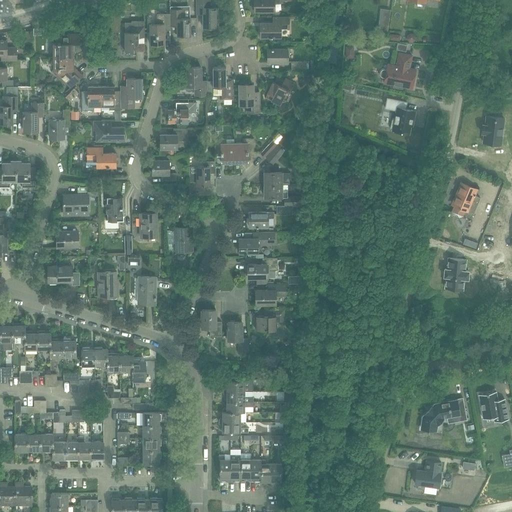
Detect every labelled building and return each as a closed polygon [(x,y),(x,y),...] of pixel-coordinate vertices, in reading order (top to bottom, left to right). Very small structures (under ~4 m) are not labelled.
[(204,13),(204,28),(218,28),(218,8),(209,8),(209,0),(197,0),(197,13),(204,13)] [(280,0),(254,0),(255,11),(275,11),(275,4),(281,4),(281,0),(280,0)] [(170,9),(170,14),(170,26),(177,26),(177,36),(191,36),(190,18),(190,9),(188,7),(185,7),(183,9),(170,9)] [(170,26),(170,14),(157,14),(157,24),(150,24),(151,44),(165,44),(164,31),(170,30),(170,26)] [(261,23),(261,37),(281,37),(281,30),(290,30),(290,16),(273,17),(273,23),(261,23)] [(125,32),(125,52),(139,52),(139,38),(145,38),(145,21),(131,21),(131,22),(125,22),(125,26),(125,32)] [(53,44),(53,57),(73,57),(73,44),(80,44),(80,35),(56,36),(56,44),(53,44)] [(0,54),(2,55),(2,61),(14,61),(14,48),(7,48),(7,41),(0,40),(0,54)] [(288,49),(278,49),(268,49),(268,62),(288,62),(288,49)] [(381,77),(383,78),(385,78),(384,83),(394,85),(394,87),(402,89),(402,86),(412,88),(416,70),(409,69),(412,56),(399,53),(397,66),(388,64),(387,69),(384,69),(383,69),(382,69),(381,69),(380,70),(379,72),(379,73),(379,74),(379,75),(380,76),(381,77)] [(73,57),(53,57),(54,70),(71,88),(83,76),(83,75),(80,78),(74,72),(73,57)] [(7,67),(0,67),(0,80),(2,81),(2,86),(13,86),(13,80),(7,80),(7,67)] [(201,81),(201,67),(187,67),(187,76),(183,76),(183,78),(182,78),(182,87),(195,86),(195,95),(207,95),(207,92),(207,81),(201,81)] [(213,67),(213,77),(213,81),(207,81),(207,92),(209,92),(210,88),(214,88),(214,95),(222,95),(222,100),(233,100),(233,79),(226,79),(226,67),(213,67)] [(265,97),(274,102),(280,105),(287,92),(289,93),(295,82),(279,74),(275,83),(273,82),(265,97)] [(121,92),(121,107),(134,107),(134,98),(142,98),(142,79),(127,79),(127,92),(121,92)] [(239,85),(240,95),(240,105),(248,105),(248,112),(259,112),(259,92),(253,92),(253,85),(239,85)] [(101,106),(101,86),(88,87),(88,92),(82,92),(82,111),(94,110),(94,106),(101,106)] [(115,86),(101,86),(101,106),(101,110),(121,110),(121,91),(115,91),(115,86)] [(6,106),(0,106),(0,124),(11,124),(11,111),(17,111),(17,97),(18,97),(18,87),(8,87),(8,96),(6,96),(6,106)] [(392,131),(409,134),(412,120),(414,120),(415,111),(406,109),(407,103),(387,98),(385,108),(397,111),(395,119),(393,119),(391,128),(393,129),(392,131)] [(196,102),(190,102),(180,103),(180,109),(168,109),(168,123),(189,122),(189,113),(197,113),(196,102)] [(24,131),(38,131),(38,116),(44,116),(44,103),(33,103),(33,111),(24,111),(24,131)] [(50,119),(50,139),(64,139),(64,125),(70,125),(70,110),(63,110),(63,119),(50,119)] [(484,133),(483,142),(501,145),(504,118),(486,116),(485,125),(483,125),(482,133),(484,133)] [(111,121),(101,121),(94,121),(94,130),(99,130),(99,141),(124,141),(124,127),(111,127),(111,121)] [(188,128),(183,128),(173,128),(173,134),(160,134),(161,148),(178,148),(178,141),(188,141),(188,128)] [(235,163),(234,143),(226,143),(226,139),(215,139),(215,158),(221,158),(221,163),(235,163)] [(234,139),(234,143),(235,163),(248,163),(248,158),(256,157),(256,151),(254,151),(254,139),(234,139)] [(261,153),(265,157),(276,146),(272,142),(261,153)] [(267,158),(273,163),(283,151),(277,146),(267,158)] [(103,147),(93,147),(87,147),(87,160),(87,162),(86,162),(86,167),(87,167),(87,169),(95,169),(95,170),(97,170),(97,167),(116,167),(116,153),(103,153),(103,147)] [(169,160),(162,160),(152,161),(153,175),(167,174),(167,180),(177,180),(177,173),(169,173),(169,160)] [(16,182),(16,161),(12,161),(11,163),(3,163),(3,167),(0,167),(0,187),(10,188),(10,182),(16,182)] [(20,161),(16,161),(16,182),(22,182),(22,187),(36,187),(36,167),(30,167),(30,163),(21,163),(20,161)] [(197,167),(197,186),(210,185),(210,173),(216,173),(215,161),(204,161),(204,166),(197,167)] [(282,172),(265,172),(265,185),(282,185),(290,185),(290,172),(282,172)] [(453,205),(454,206),(452,212),(453,215),(459,218),(463,216),(465,210),(473,214),(480,198),(475,196),(475,194),(474,193),(475,189),(462,183),(453,205)] [(64,195),(64,211),(89,211),(88,196),(98,195),(97,185),(88,186),(88,194),(64,195)] [(282,185),(265,185),(265,197),(282,197),(282,198),(285,198),(285,205),(301,205),(301,197),(287,197),(287,191),(282,191),(282,185)] [(123,197),(107,198),(107,214),(108,222),(124,221),(123,197)] [(274,212),(259,212),(249,212),(249,226),(268,226),(268,217),(274,217),(274,212)] [(156,213),(141,213),(140,213),(141,238),(157,237),(156,213)] [(175,230),(166,230),(167,244),(176,244),(176,251),(193,251),(192,227),(175,227),(175,230)] [(78,231),(67,231),(57,231),(57,247),(78,247),(78,231)] [(239,253),(249,253),(258,252),(258,245),(275,244),(275,232),(253,233),(254,238),(239,239),(239,253)] [(278,258),(272,258),(262,258),(263,264),(248,264),(248,278),(269,278),(269,271),(278,271),(278,258)] [(443,268),(442,276),(446,277),(445,288),(463,290),(464,279),(468,279),(469,271),(465,271),(466,260),(448,258),(447,269),(443,268)] [(48,267),(48,282),(72,282),(72,266),(48,267)] [(98,272),(99,286),(99,296),(117,296),(117,272),(98,272)] [(138,304),(154,304),(155,304),(156,277),(139,276),(138,304)] [(285,284),(278,284),(268,284),(268,290),(256,290),(256,304),(276,304),(276,296),(285,296),(285,284)] [(210,336),(222,336),(222,322),(216,322),(216,310),(202,310),(202,328),(210,328),(210,336)] [(284,310),(274,310),(264,310),(264,316),(256,316),(256,330),(268,330),(268,331),(268,332),(268,333),(269,334),(269,335),(269,336),(270,336),(270,337),(271,337),(273,338),(274,339),(276,339),(277,339),(279,339),(280,338),(281,337),(282,336),(283,335),(283,334),(284,333),(284,332),(284,331),(284,330),(283,329),(283,328),(282,327),(282,326),(281,325),(280,325),(279,324),(277,323),(276,323),(276,322),(284,322),(284,310)] [(228,322),(228,332),(228,340),(239,341),(239,353),(247,353),(248,339),(242,338),(242,322),(228,322)] [(0,324),(0,323),(0,340),(0,342),(13,342),(13,325),(12,325),(7,325),(7,324),(0,324)] [(20,325),(20,323),(12,324),(12,325),(13,325),(13,342),(25,341),(25,331),(25,325),(20,325)] [(33,331),(25,331),(25,341),(26,350),(26,349),(38,349),(38,333),(33,333),(33,331)] [(37,331),(38,333),(38,349),(51,349),(51,339),(51,332),(50,332),(45,333),(45,331),(37,331)] [(63,340),(64,357),(76,356),(76,357),(76,340),(75,340),(70,340),(70,338),(63,339),(63,340)] [(64,357),(63,340),(58,340),(58,339),(51,339),(51,349),(51,357),(64,357)] [(83,366),(95,365),(95,349),(90,349),(90,348),(82,348),(82,347),(82,366),(83,366)] [(95,365),(107,365),(108,365),(107,353),(108,353),(108,348),(107,348),(107,349),(102,349),(102,347),(95,347),(95,349),(95,365)] [(120,371),(120,355),(115,355),(115,353),(108,353),(107,353),(108,365),(107,365),(107,372),(108,372),(108,371),(120,371)] [(120,353),(120,355),(120,371),(132,371),(133,371),(132,359),(133,359),(133,354),(132,354),(132,355),(127,355),(127,353),(120,353)] [(146,382),(145,361),(140,361),(140,359),(133,359),(132,359),(133,371),(132,371),(133,383),(146,382)] [(14,372),(19,371),(19,363),(7,364),(7,379),(15,379),(14,372)] [(32,371),(26,371),(26,383),(32,383),(32,377),(39,377),(38,371),(32,371)] [(223,389),(223,391),(245,392),(245,391),(253,391),(253,379),(242,379),(242,381),(227,381),(227,388),(224,388),(223,389)] [(79,380),(70,380),(70,392),(79,392),(79,380)] [(108,397),(119,397),(120,395),(120,391),(115,391),(115,389),(114,389),(114,385),(108,385),(108,397)] [(227,395),(227,402),(254,402),(254,396),(245,397),(245,392),(223,391),(223,393),(224,395),(227,395)] [(504,399),(498,400),(496,391),(479,394),(483,419),(494,417),(495,422),(508,419),(504,399)] [(427,414),(423,417),(422,429),(436,431),(437,423),(442,418),(459,414),(460,421),(467,420),(465,407),(459,408),(457,400),(435,405),(432,408),(431,408),(426,413),(427,414)] [(223,410),(223,412),(245,412),(245,407),(254,407),(254,402),(227,402),(227,408),(224,408),(223,410)] [(59,412),(53,412),(53,418),(59,418),(59,422),(65,422),(65,410),(59,410),(59,412)] [(143,413),(143,425),(160,425),(160,420),(161,420),(161,413),(161,412),(143,412),(143,413)] [(219,420),(219,422),(240,422),(246,422),(246,412),(245,412),(223,412),(223,418),(220,418),(219,420)] [(240,422),(219,422),(219,424),(220,425),(223,425),(223,432),(248,433),(249,428),(240,428),(240,422)] [(160,425),(143,425),(143,438),(160,438),(160,437),(160,433),(161,433),(161,425),(160,425)] [(28,428),(28,434),(28,450),(28,451),(33,450),(33,452),(41,452),(41,450),(41,434),(34,434),(34,428),(28,428)] [(16,434),(15,434),(15,451),(16,451),(21,451),(21,452),(28,452),(28,451),(28,450),(28,434),(16,434)] [(53,434),(41,434),(41,450),(46,450),(46,452),(53,452),(53,442),(53,434)] [(78,458),(79,458),(83,458),(83,460),(91,460),(91,458),(91,442),(84,442),(84,436),(78,436),(78,442),(78,458)] [(160,438),(143,438),(143,450),(160,450),(160,445),(161,445),(161,437),(160,437),(160,438)] [(103,442),(91,442),(91,458),(96,458),(96,460),(103,460),(104,460),(104,441),(103,442)] [(53,442),(53,452),(53,459),(53,458),(58,458),(58,460),(66,460),(66,458),(66,442),(53,442)] [(78,442),(66,442),(66,458),(71,458),(71,460),(79,460),(79,458),(78,458),(78,442)] [(160,450),(143,450),(143,463),(160,463),(160,458),(161,458),(161,450),(160,450)] [(220,481),(230,481),(231,459),(230,459),(225,459),(225,454),(219,454),(219,460),(220,460),(220,481)] [(230,481),(232,481),(241,481),(241,477),(240,460),(241,455),(230,454),(230,459),(231,459),(230,481)] [(240,460),(241,477),(247,477),(247,480),(249,481),(250,481),(251,460),(240,460)] [(250,481),(261,482),(261,460),(251,460),(250,481)] [(269,486),(271,486),(271,464),(261,464),(261,460),(261,482),(267,482),(267,484),(269,486)] [(440,473),(441,462),(427,460),(425,471),(417,470),(415,484),(418,484),(417,489),(424,490),(425,485),(439,487),(441,473),(440,473)] [(271,464),(271,486),(273,486),(275,484),(275,482),(282,482),(282,464),(271,464)] [(0,482),(0,505),(15,505),(15,502),(15,486),(7,486),(7,482),(0,482)] [(15,482),(15,486),(15,502),(32,502),(32,486),(21,486),(21,482),(15,482)] [(52,498),(50,498),(50,506),(52,506),(68,506),(68,503),(68,494),(68,493),(51,493),(52,498)] [(124,511),(125,500),(119,500),(119,498),(112,498),(111,511),(124,511)] [(132,498),(125,498),(125,500),(124,511),(137,511),(137,499),(132,499),(132,498)] [(137,499),(137,511),(149,511),(150,499),(145,499),(145,498),(137,498),(137,499)] [(150,499),(149,511),(162,511),(163,499),(162,499),(157,499),(157,498),(150,498),(150,499)]
